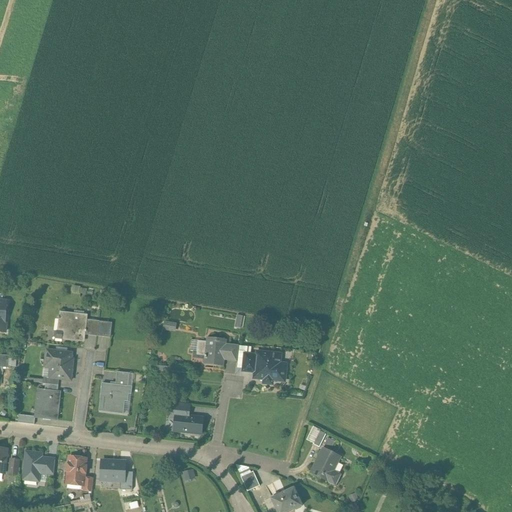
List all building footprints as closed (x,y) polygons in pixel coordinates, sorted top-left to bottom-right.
[(67,318),(59,317),(58,317),(58,319),(59,319),(57,332),(56,332),(55,333),(54,337),(55,339),(77,342),(77,337),(85,338),(85,335),(87,320),(88,315),(68,313),(67,318)] [(99,322),(87,320),(85,335),(98,337),(99,322)] [(112,323),(99,322),(98,337),(110,338),(112,323)] [(226,339),(207,337),(206,342),(198,341),(196,355),(204,356),(203,365),(223,368),(224,358),(226,344),(226,339)] [(239,346),(226,344),(224,358),(237,360),(239,346)] [(74,354),(46,351),(45,362),(51,363),(49,378),(49,379),(59,380),(71,381),(74,354)] [(270,354),(257,352),(255,373),(254,379),(264,380),(264,381),(272,382),(272,381),(284,382),(285,372),(283,372),(284,365),(273,364),(273,365),(269,365),(270,354)] [(9,356),(0,355),(0,368),(8,369),(9,356)] [(256,356),(245,355),(243,372),(255,373),(256,356)] [(129,374),(117,372),(115,386),(128,388),(129,374)] [(59,380),(49,379),(49,378),(43,377),(42,384),(46,384),(58,386),(59,380)] [(58,386),(46,384),(45,391),(58,392),(58,386)] [(115,386),(102,385),(100,399),(103,400),(104,400),(104,402),(103,413),(123,416),(125,401),(128,402),(129,395),(131,395),(132,388),(128,388),(115,386)] [(45,391),(38,390),(35,417),(35,418),(57,420),(58,408),(56,408),(58,392),(45,391)] [(201,434),(203,419),(188,417),(190,406),(173,404),(172,411),(176,411),(174,431),(201,434)] [(35,417),(19,415),(18,423),(34,425),(35,418),(35,417)] [(313,445),(319,432),(312,428),(306,442),(313,445)] [(319,432),(313,445),(319,448),(326,435),(319,432)] [(7,450),(0,449),(0,473),(4,474),(6,459),(8,457),(6,455),(7,450)] [(340,458),(323,450),(311,473),(335,485),(339,476),(332,472),(340,458)] [(42,454),(26,453),(23,480),(39,482),(40,473),(41,459),(42,454)] [(86,460),(68,458),(67,465),(66,464),(66,472),(67,472),(65,484),(67,484),(67,481),(81,483),(80,486),(82,486),(83,478),(84,474),(85,474),(86,467),(85,467),(86,460)] [(55,460),(41,459),(40,473),(54,475),(55,460)] [(19,461),(11,460),(9,475),(17,476),(19,461)] [(134,463),(101,461),(100,481),(122,482),(121,489),(133,490),(134,463)] [(185,481),(195,478),(193,469),(182,472),(185,481)] [(253,472),(241,477),(247,492),(260,486),(253,472)] [(93,479),(83,478),(82,486),(82,491),(92,492),(93,479)] [(294,491),(280,498),(278,495),(270,498),(276,511),(288,511),(301,506),(294,491)]
